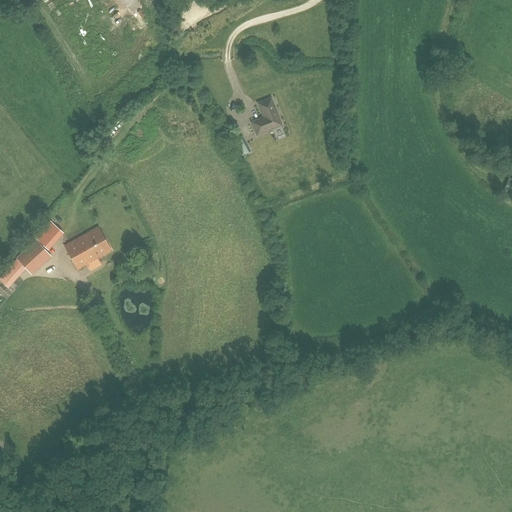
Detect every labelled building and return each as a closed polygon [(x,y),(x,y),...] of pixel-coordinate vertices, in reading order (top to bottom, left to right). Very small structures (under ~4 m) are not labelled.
[(271,99),(259,104),(264,118),(252,123),(257,135),(281,125),(271,99)] [(240,137),(234,141),(243,156),(249,153),(240,137)] [(511,179),(509,178),(503,191),(511,195),(511,179)] [(65,246),(78,269),(111,250),(98,227),(65,246)] [(32,273),(50,256),(35,241),(17,258),(32,273)] [(18,277),(9,268),(0,277),(0,279),(8,287),(18,277)]
